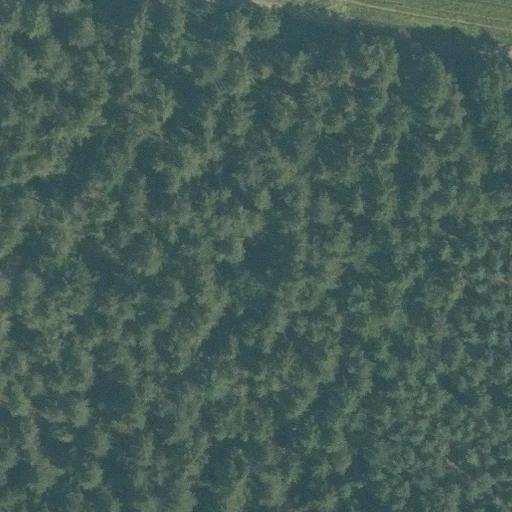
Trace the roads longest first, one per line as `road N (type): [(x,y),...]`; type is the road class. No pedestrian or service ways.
road 1 (track): [(277,500),(368,13)]
road 2 (track): [(351,511),(0,459)]
road 3 (track): [(511,39),(304,0)]
